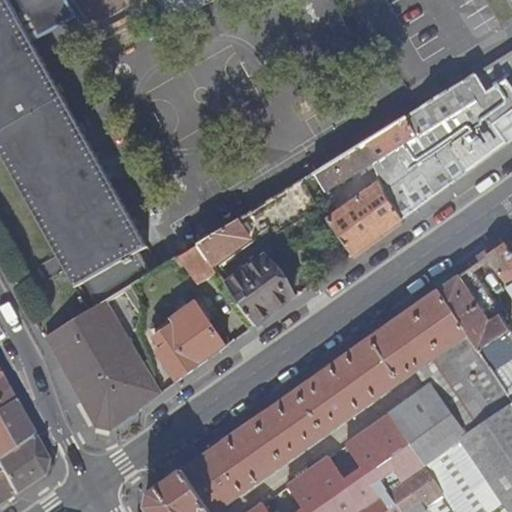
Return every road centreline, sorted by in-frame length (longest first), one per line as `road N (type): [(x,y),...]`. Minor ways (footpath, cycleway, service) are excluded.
road 1 (tertiary): [(511,195),(95,487)]
road 2 (secondary): [(0,302),(95,487)]
